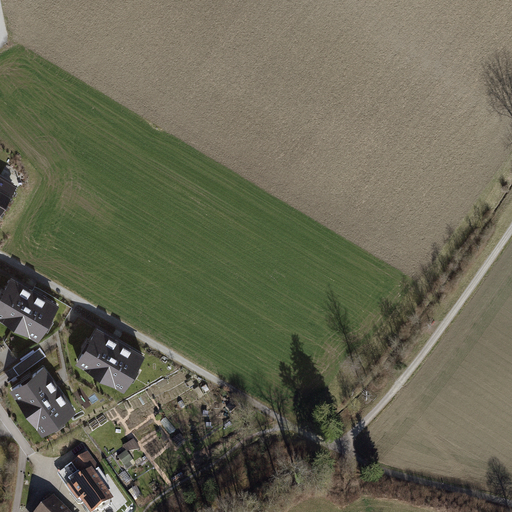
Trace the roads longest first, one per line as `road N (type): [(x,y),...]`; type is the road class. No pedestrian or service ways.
road 1 (track): [(332,448),(0,254)]
road 2 (track): [(340,453),(511,230)]
road 3 (track): [(332,448),(374,468),(511,504)]
